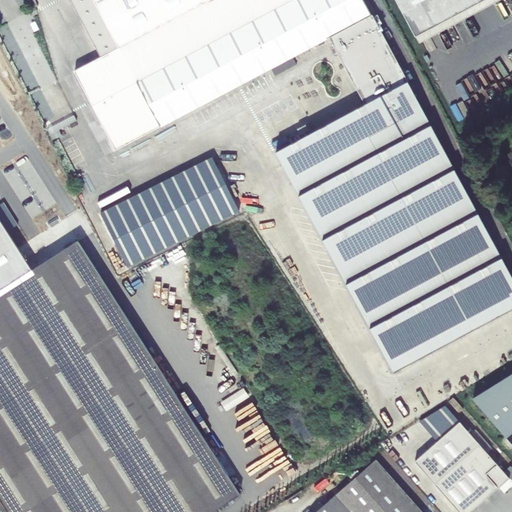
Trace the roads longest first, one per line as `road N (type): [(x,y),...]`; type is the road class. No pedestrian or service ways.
road 1 (unknown): [(511,333),(416,384),(382,386),(269,188),(230,164),(131,174),(96,152),(44,0)]
road 2 (unknown): [(0,277),(72,232),(94,238),(246,452),(251,473),(234,511)]
